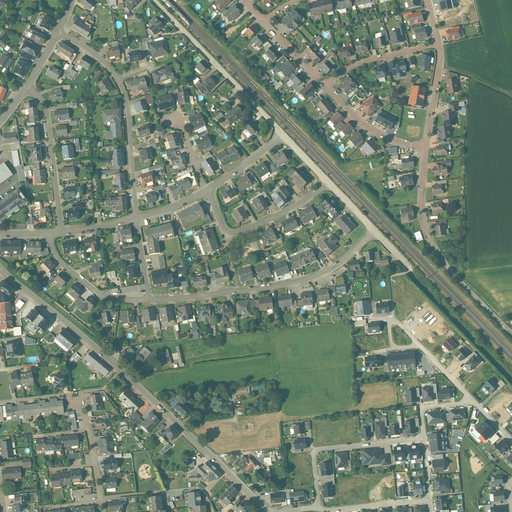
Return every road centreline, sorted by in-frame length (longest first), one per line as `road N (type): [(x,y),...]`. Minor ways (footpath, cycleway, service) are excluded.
road 1 (tertiary): [(0,265),(113,361),(266,511)]
road 2 (residential): [(148,300),(302,280),(334,266),(374,230)]
road 3 (residential): [(425,148),(420,206),(428,237),(511,335)]
road 4 (residential): [(280,133),(152,0)]
road 5 (residential): [(423,438),(313,450),(317,506)]
road 6 (residential): [(206,190),(224,229),(236,232),(326,182)]
road 7 (residential): [(25,89),(46,112),(62,233)]
road 8 (residential): [(135,217),(117,80)]
road 9 (residential): [(49,233),(63,263),(97,292),(148,300)]
road 10 (residential): [(438,43),(365,61),(325,86)]
road 11 (residential): [(425,148),(376,133),(325,86)]
